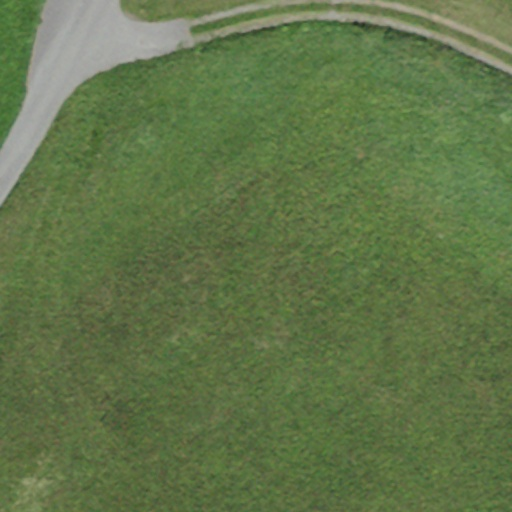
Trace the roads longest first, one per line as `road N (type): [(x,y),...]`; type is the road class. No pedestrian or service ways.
road 1 (track): [(79,37),(202,2),(277,0)]
road 2 (unclassified): [(0,173),(95,0)]
road 3 (track): [(326,0),(474,45),(511,65)]
